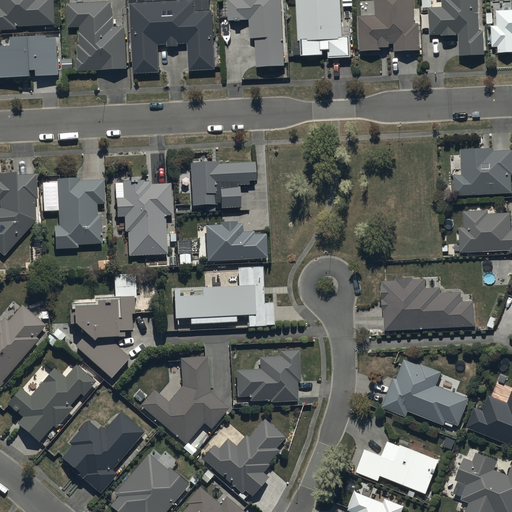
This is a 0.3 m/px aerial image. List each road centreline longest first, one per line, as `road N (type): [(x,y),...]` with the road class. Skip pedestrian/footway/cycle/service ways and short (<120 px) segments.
road 1 (residential): [(0,125),(511,100)]
road 2 (residential): [(297,511),(346,368),(328,285)]
